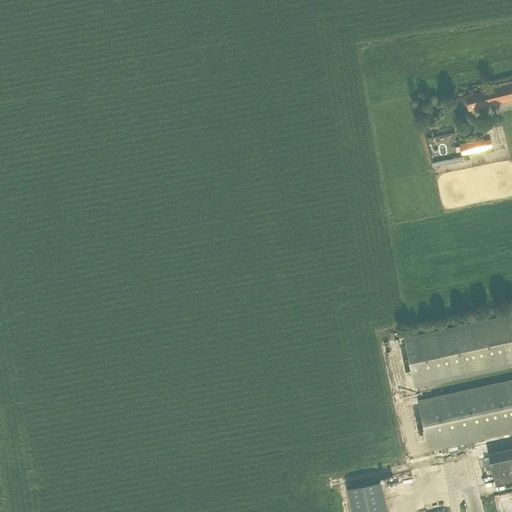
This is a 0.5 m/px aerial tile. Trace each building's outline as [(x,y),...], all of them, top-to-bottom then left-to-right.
[(465,96),(464,96),(467,109),(468,111),(495,104),(498,103),(511,99),(511,81),(491,86),(493,91),(482,94),(482,92),(465,96)] [(486,149),(484,138),(460,144),(463,155),(486,149)] [(511,314),(404,339),(415,389),(511,366),(511,314)] [(511,379),(417,400),(428,450),(511,431),(511,379)] [(511,483),(511,448),(488,454),(496,487),(511,483)] [(351,511),(386,511),(380,482),(347,489),(351,511)]
